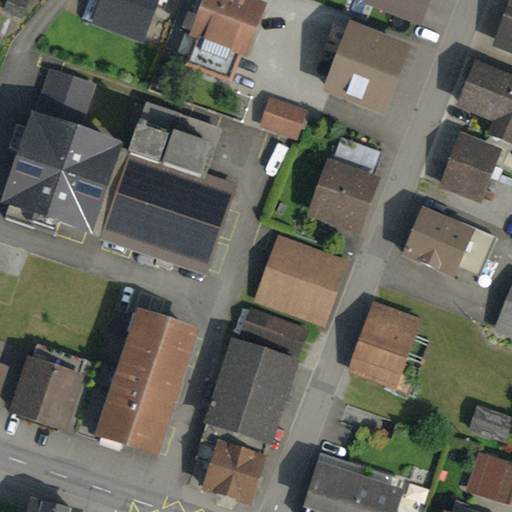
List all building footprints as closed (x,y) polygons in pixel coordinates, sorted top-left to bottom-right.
[(155,0),(102,0),(92,25),(138,43),(155,0)] [(260,5),(246,0),(206,0),(194,30),(203,33),(192,59),(233,75),(260,5)] [(425,0),(371,0),(371,2),(418,19),(425,0)] [(511,2),(499,42),(511,46),(511,2)] [(403,48),(350,27),(328,84),(380,105),(403,48)] [(511,81),(479,67),(464,103),(499,118),(494,129),(511,137),(511,81)] [(299,118),(269,108),(260,133),(291,143),(299,118)] [(113,156),(25,127),(0,202),(0,206),(87,235),(113,156)] [(137,137),(103,237),(203,270),(230,192),(195,180),(202,158),(137,137)] [(493,161),(456,146),(438,190),(475,205),(493,161)] [(370,189),(324,173),(307,222),(353,238),(370,189)] [(426,209),(408,250),(452,269),(470,228),(426,209)] [(340,269),(277,246),(256,303),(319,326),(340,269)] [(511,300),(501,326),(511,330),(511,300)] [(141,314),(100,434),(150,451),(192,331),(141,314)] [(305,335),(246,315),(238,339),(297,359),(305,335)] [(413,331),(370,315),(348,373),(391,389),(413,331)] [(296,371),(231,350),(210,416),(216,418),(208,442),(214,444),(200,486),(253,503),(296,371)] [(78,378),(34,363),(17,411),(62,426),(78,378)] [(471,431),(503,442),(511,420),(479,409),(471,431)] [(511,473),(478,462),(467,492),(511,507),(511,473)] [(390,511),(398,493),(323,467),(307,511),(390,511)]
